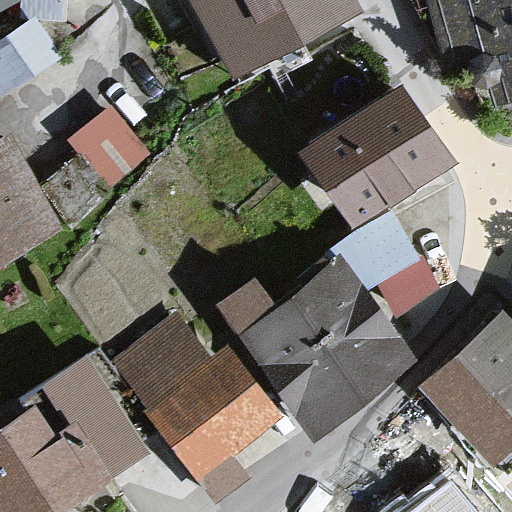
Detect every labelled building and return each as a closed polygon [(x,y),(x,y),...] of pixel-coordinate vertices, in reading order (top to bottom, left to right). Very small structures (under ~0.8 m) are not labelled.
[(340,0),(198,0),(235,71),(347,13),(340,0)] [(511,0),(441,0),(476,109),(511,98),(511,0)] [(34,21),(0,43),(0,96),(59,58),(34,21)] [(402,87),(302,151),(352,227),(451,162),(402,87)] [(114,102),(56,149),(71,167),(44,189),(71,223),(156,155),(114,102)] [(6,138),(0,141),(0,267),(59,237),(6,138)] [(326,261),(239,333),(313,421),(400,348),(326,261)] [(181,304),(105,354),(182,469),(258,419),(181,304)] [(511,318),(504,310),(419,385),(491,465),(511,446),(511,318)] [(78,364),(0,414),(0,511),(47,511),(137,454),(78,364)] [(209,493),(242,470),(226,448),(193,472),(209,493)] [(477,511),(447,476),(403,511),(477,511)]
